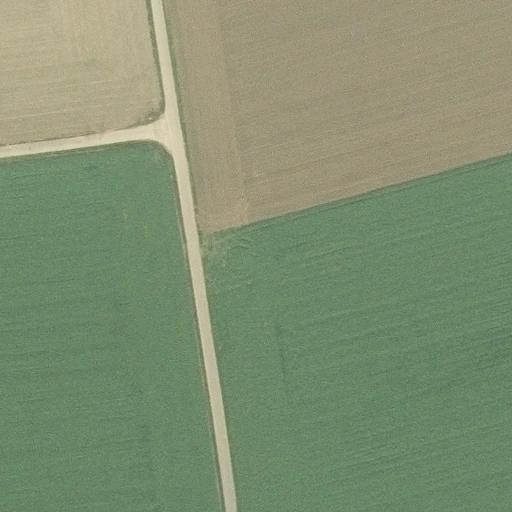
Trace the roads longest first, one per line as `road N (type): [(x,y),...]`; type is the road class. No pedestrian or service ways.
road 1 (track): [(159,0),(228,511)]
road 2 (track): [(0,151),(175,127)]
